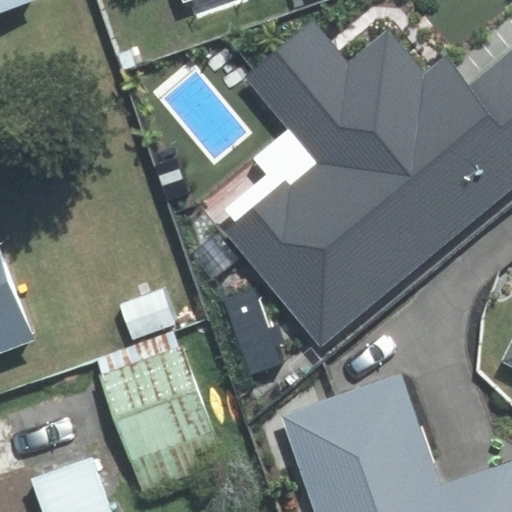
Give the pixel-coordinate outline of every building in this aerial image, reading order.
[(511,0),(484,0),(466,7),(463,0),(357,0),(238,41),(260,108),(392,63),(404,97),(386,104),(395,131),(361,142),(382,203),(430,186),(424,169),(511,138),(511,0)] [(0,349),(48,332),(0,205),(0,349)] [(284,233),(199,262),(229,350),(315,322),(284,233)] [(173,281),(128,296),(142,334),(185,318),(173,281)] [(193,339),(111,369),(152,485),(235,455),(193,339)] [(296,409),(331,511),(511,511),(511,458),(453,480),(414,368),(296,409)] [(123,511),(103,453),(45,473),(59,511),(123,511)]
